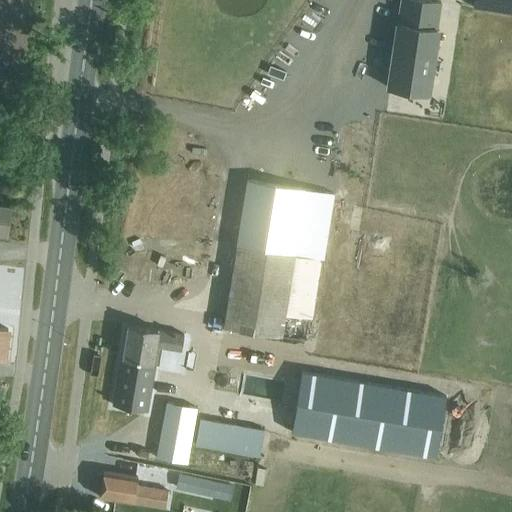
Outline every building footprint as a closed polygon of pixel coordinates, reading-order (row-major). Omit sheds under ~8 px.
[(391,46),(388,69),(392,70),(389,89),(428,95),(435,53),(432,52),(440,1),(430,0),(399,0),(396,23),(399,24),(396,47),(391,46)] [(511,0),(472,0),(471,7),(511,13),(511,0)] [(184,146),(215,146),(215,133),(184,133),(184,146)] [(246,179),(236,245),(322,259),(333,193),(246,179)] [(0,232),(5,233),(9,206),(0,204),(0,232)] [(235,248),(223,326),(280,335),(284,313),(312,318),(321,262),(322,259),(236,245),(235,248)] [(158,364),(161,346),(180,349),(183,333),(129,324),(115,404),(145,409),(152,364),(158,364)] [(0,356),(4,357),(8,330),(0,328),(0,356)] [(166,402),(155,457),(186,462),(189,443),(194,417),(196,408),(166,402)] [(200,418),(195,444),(259,455),(264,429),(200,418)] [(405,462),(408,438),(362,433),(359,456),(405,462)] [(97,483),(101,486),(99,497),(153,505),(164,507),(167,491),(168,490),(136,485),(137,476),(104,470),(103,473),(98,474),(97,483)] [(181,473),(177,488),(210,495),(214,480),(181,473)]
